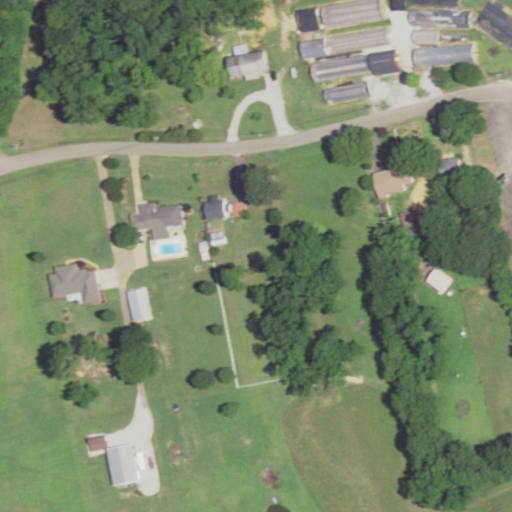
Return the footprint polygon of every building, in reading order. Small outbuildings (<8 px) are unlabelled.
[(411,28),(470,28),(470,10),(411,10),(411,28)] [(439,46),(439,30),(415,30),(416,66),(475,65),(475,45),(439,46)] [(267,52),(229,57),(232,80),(270,74),(267,52)] [(313,64),(315,82),(403,71),(401,53),(313,64)] [(376,173),(380,198),(417,193),(411,151),(387,155),(389,171),(376,173)] [(465,180),(460,156),(441,161),(446,184),(465,180)] [(242,202),(206,202),(206,218),(242,218),(242,202)] [(134,216),(134,230),(154,229),(154,240),(169,240),(169,227),(184,226),(183,206),(157,207),(157,205),(142,205),(142,215),(134,216)] [(83,294),(85,304),(102,302),(97,270),(80,272),(79,265),(57,268),(58,275),(51,275),(55,298),(83,294)] [(151,319),(145,289),(128,293),(133,323),(151,319)] [(108,449),(115,487),(140,482),(133,445),(108,449)]
